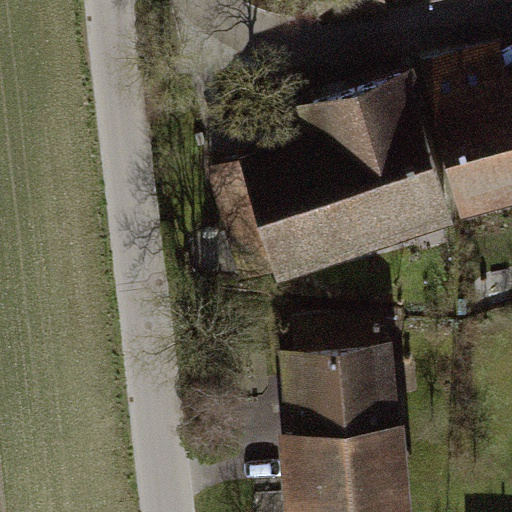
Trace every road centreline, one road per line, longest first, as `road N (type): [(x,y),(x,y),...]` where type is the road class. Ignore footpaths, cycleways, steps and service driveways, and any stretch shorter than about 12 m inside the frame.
road 1 (residential): [(113,0),(169,511)]
road 2 (residential): [(199,0),(259,35),(339,44),(511,11)]
